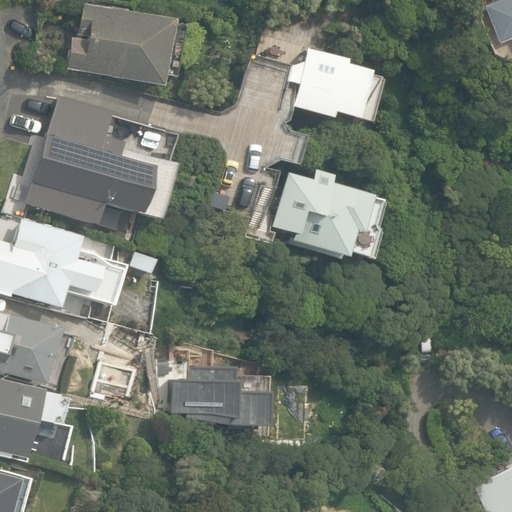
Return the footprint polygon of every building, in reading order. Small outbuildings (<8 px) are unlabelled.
[(511,0),(497,0),(478,7),(492,45),(511,38),(511,0)] [(64,68),(156,85),(168,20),(81,4),(75,34),(84,36),(83,40),(69,37),(64,68)] [(332,61),(334,56),(296,46),(292,60),(277,63),(273,78),(286,81),(280,104),(318,115),(319,109),(362,121),(373,78),(355,73),(357,68),(332,61)] [(21,207),(90,228),(96,204),(148,220),(163,171),(158,160),(119,148),(116,141),(98,136),(107,108),(53,92),(39,139),(41,140),(21,207)] [(334,251),(355,259),(365,231),(361,225),(370,201),(359,198),(359,196),(318,184),(321,175),(303,170),(300,181),(284,175),(278,191),(271,188),(259,228),(263,229),(261,235),(332,258),(334,251)] [(0,291),(55,309),(62,286),(86,294),(95,265),(71,258),(77,236),(17,218),(9,244),(0,240),(0,291)] [(131,253),(126,268),(146,275),(151,261),(131,253)] [(7,299),(0,297),(0,373),(40,385),(56,328),(3,314),(7,299)] [(38,390),(0,380),(0,455),(5,456),(6,453),(24,458),(32,421),(46,424),(52,396),(38,392),(38,390)] [(511,511),(511,477),(506,465),(466,487),(479,511),(511,511)] [(0,511),(7,511),(16,478),(0,473),(0,511)]
